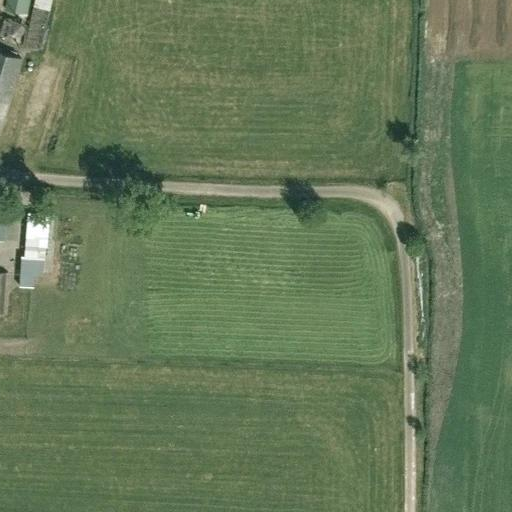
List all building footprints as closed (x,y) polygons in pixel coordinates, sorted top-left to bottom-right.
[(26,0),(5,0),(4,10),(24,14),(26,0)] [(51,0),(33,0),(32,7),(24,45),(40,49),(49,11),(51,0)] [(0,51),(0,125),(21,58),(0,51)] [(21,256),(41,258),(44,216),(24,215),(21,256)] [(32,287),(33,274),(19,273),(18,286),(32,287)]
